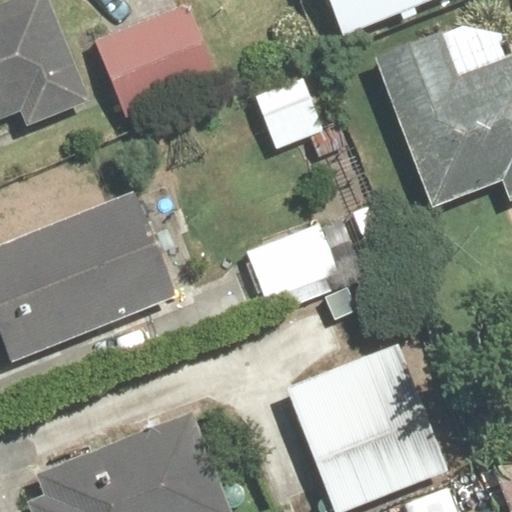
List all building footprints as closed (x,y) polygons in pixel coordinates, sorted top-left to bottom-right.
[(67,0),(0,0),(0,116),(28,106),(33,118),(102,91),(67,0)] [(181,0),(94,34),(125,114),(226,75),(197,0),(181,0)] [(331,0),(344,31),(424,0),(331,0)] [(446,15),(375,43),(436,200),(503,175),(508,190),(511,188),(511,52),(467,70),(446,15)] [(297,73),(240,99),(265,155),(323,129),(297,73)] [(139,179),(0,232),(0,342),(7,361),(184,293),(139,179)] [(319,205),(241,235),(266,299),(344,269),(319,205)] [(388,352),(274,395),(319,511),(339,511),(435,476),(388,352)] [(238,511),(195,400),(19,468),(36,511),(238,511)] [(511,511),(511,447),(490,456),(511,511)]
